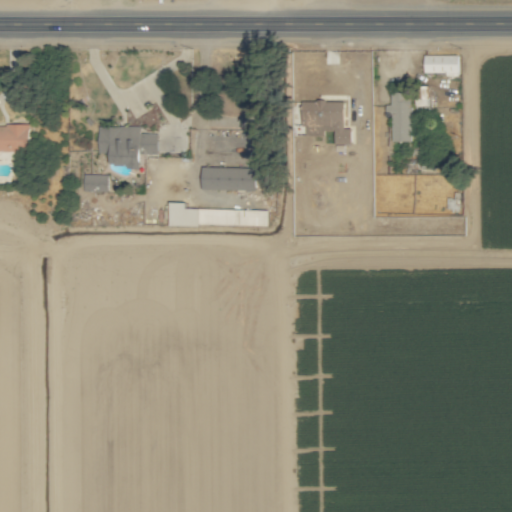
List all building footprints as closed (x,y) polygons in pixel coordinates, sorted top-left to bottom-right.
[(457,54),(423,54),(423,74),(458,73),(457,54)] [(409,141),(410,91),(390,91),(390,103),(389,103),(388,141),(409,141)] [(343,100),(304,100),(304,135),(324,135),(324,129),(334,129),(334,143),(350,143),(350,127),(343,127),(343,100)] [(0,150),(27,151),(27,124),(0,123),(0,150)] [(97,125),(97,152),(108,152),(108,165),(139,165),(139,153),(157,153),(157,132),(139,132),(139,125),(97,125)] [(255,189),(255,167),(201,166),(200,188),(255,189)] [(107,174),(83,174),(83,190),(107,191),(107,174)] [(184,207),(184,201),(168,201),(168,223),(268,226),(268,209),(184,207)]
